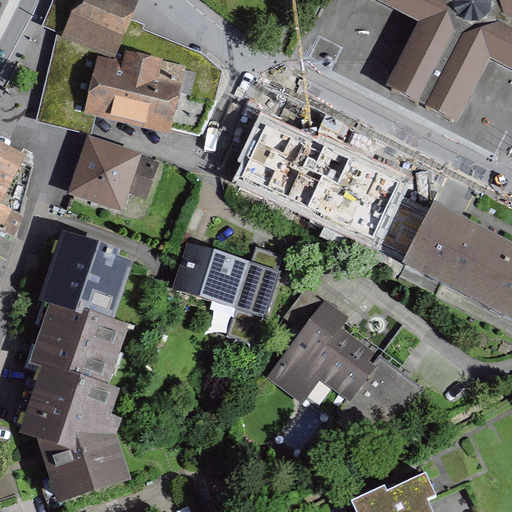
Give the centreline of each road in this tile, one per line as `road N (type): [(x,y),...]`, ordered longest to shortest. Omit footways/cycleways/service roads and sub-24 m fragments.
road 1 (residential): [(174,0),(266,68),(511,189)]
road 2 (residential): [(0,329),(41,208),(46,148),(0,110)]
